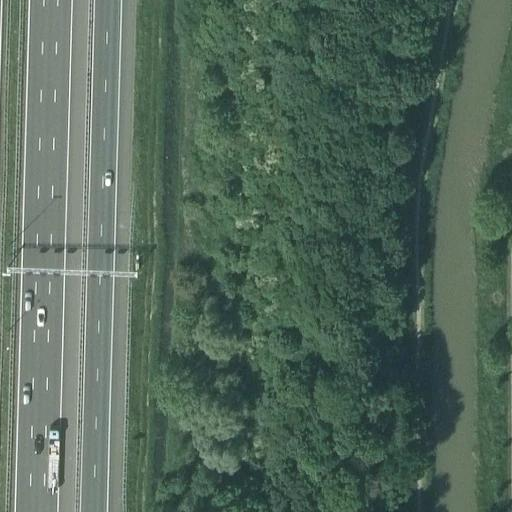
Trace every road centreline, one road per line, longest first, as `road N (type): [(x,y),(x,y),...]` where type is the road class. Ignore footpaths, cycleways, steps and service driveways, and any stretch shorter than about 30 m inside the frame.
road 1 (motorway): [(91,511),(108,0)]
road 2 (motorway): [(37,511),(52,0)]
